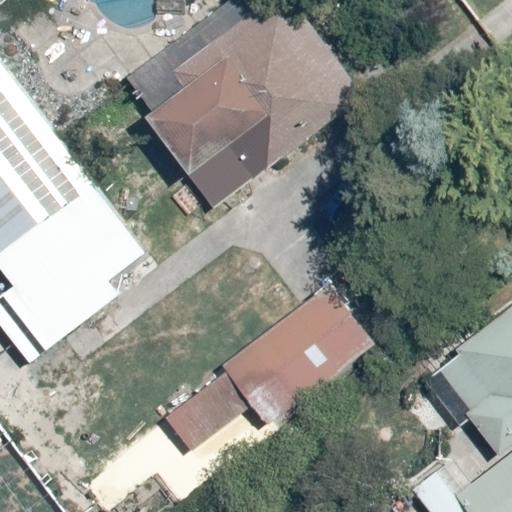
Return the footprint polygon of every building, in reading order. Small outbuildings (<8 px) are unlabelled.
[(290,0),(230,0),(122,81),(219,209),(365,100),(290,0)] [(0,266),(1,267),(0,268),(0,305),(39,356),(120,292),(109,278),(138,256),(117,229),(127,221),(1,58),(0,58),(0,266)] [(326,287),(162,411),(193,452),(259,402),(272,420),(320,383),(371,345),(326,287)] [(511,306),(419,381),(461,434),(479,420),(503,450),(511,443),(511,306)] [(511,511),(511,452),(471,486),(450,460),(413,490),(431,511),(511,511)]
